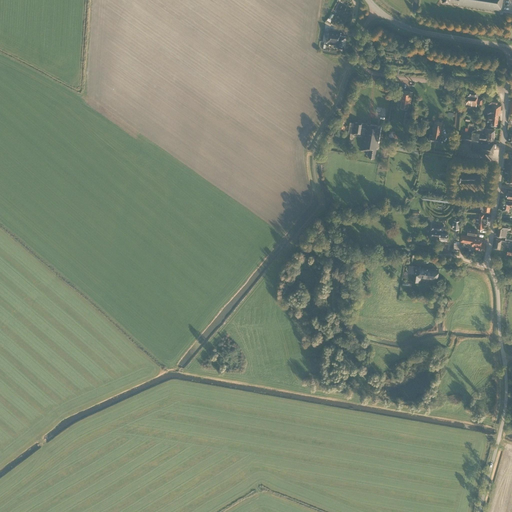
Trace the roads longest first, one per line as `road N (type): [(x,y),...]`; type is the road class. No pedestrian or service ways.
road 1 (unclassified): [(479,511),(506,393),(488,264)]
road 2 (unclassified): [(506,90),(366,70),(357,41),(376,9)]
road 3 (tertiary): [(510,48),(416,31),(376,9)]
